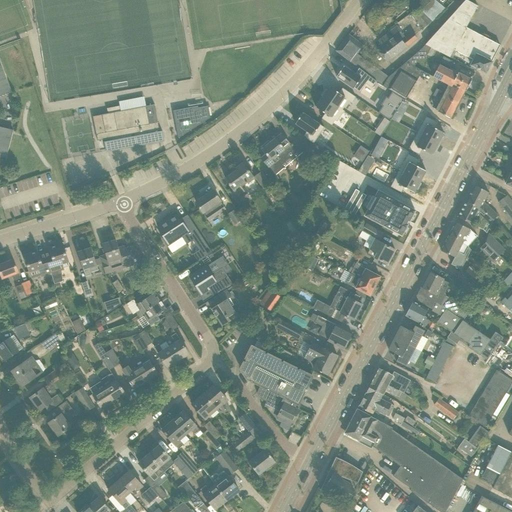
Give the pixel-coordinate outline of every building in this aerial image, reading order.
[(466,27),(477,6),(466,0),(465,0),(425,45),(431,47),(436,50),(450,57),(454,50),(461,53),(464,48),(491,62),(500,45),(466,27)] [(432,20),(422,10),(421,9),(411,16),(422,30),(432,20)] [(412,32),(405,37),(396,26),(389,32),(393,36),(392,37),(402,50),(417,38),(412,32)] [(348,35),(336,51),(349,61),(360,69),(369,76),(378,83),(379,83),(388,76),(356,53),(362,46),(348,35)] [(382,44),(377,48),(387,61),(388,61),(402,50),(392,37),(382,44)] [(422,65),(427,55),(431,47),(425,45),(419,51),(410,58),(422,65)] [(432,57),(436,50),(431,47),(427,55),(432,57)] [(486,73),(491,62),(464,48),(461,53),(473,60),(470,65),(486,73)] [(0,162),(5,164),(13,130),(0,126),(0,96),(11,92),(0,61),(0,162)] [(388,76),(379,83),(383,86),(385,87),(392,91),(399,96),(405,100),(422,71),(406,62),(388,77),(388,76)] [(450,80),(454,72),(439,64),(433,77),(440,81),(448,85),(450,82),(451,80),(450,80)] [(340,69),(336,75),(337,75),(336,77),(360,92),(366,83),(372,88),(376,82),(358,68),(355,73),(343,66),(341,70),(340,69)] [(459,73),(458,74),(454,72),(450,80),(451,80),(450,82),(453,84),(466,90),(471,79),(459,73)] [(453,84),(450,82),(448,85),(442,96),(457,104),(465,90),(466,91),(466,90),(453,84)] [(325,89),(321,95),(323,96),(322,97),(344,111),(342,109),(348,101),(351,103),(355,97),(342,88),(339,93),(329,86),(327,90),(325,89)] [(442,96),(434,110),(450,118),(457,104),(442,96)] [(322,97),(315,107),(325,113),(321,118),(332,125),(335,120),(337,121),(344,111),(322,97)] [(162,130),(159,131),(155,105),(120,111),(119,106),(107,109),(108,114),(93,117),(97,140),(104,139),(106,152),(164,141),(162,130)] [(198,106),(173,111),(176,129),(178,129),(180,137),(178,138),(178,139),(210,118),(208,106),(198,108),(198,106)] [(396,111),(391,119),(398,123),(402,115),(396,111)] [(303,113),(295,123),(307,131),(303,136),(313,143),(324,127),(303,113)] [(426,116),(418,132),(438,144),(444,133),(434,127),(437,122),(426,116)] [(418,132),(408,149),(419,155),(422,149),(432,155),(434,150),(436,151),(439,145),(438,144),(418,132)] [(293,149),(287,142),(281,134),(275,139),(274,137),(262,147),(263,148),(262,149),(266,154),(261,158),(268,167),(263,171),(273,183),(279,178),(276,175),(284,168),(281,165),(291,156),(288,153),(293,149)] [(313,160),(321,149),(307,139),(299,150),(303,152),(313,160)] [(350,142),(341,161),(376,179),(372,187),(394,198),(396,193),(378,184),(386,170),(393,173),(399,162),(391,158),(389,162),(350,142)] [(151,151),(159,149),(158,143),(150,145),(151,151)] [(408,154),(399,170),(420,182),(426,171),(416,165),(419,160),(408,154)] [(254,179),(249,171),(243,163),(236,168),(237,170),(225,179),(233,190),(230,192),(240,205),(250,198),(247,194),(246,195),(241,186),(245,183),(247,185),(254,179)] [(399,170),(390,187),(401,192),(404,187),(414,193),(416,189),(417,189),(421,183),(419,183),(420,182),(399,170)] [(263,189),(271,183),(262,171),(254,177),(263,189)] [(488,192),(474,185),(466,201),(480,208),(493,220),(497,215),(483,202),(488,192)] [(347,212),(359,191),(355,189),(344,210),(347,212)] [(226,209),(219,198),(213,190),(196,202),(209,221),(226,209)] [(369,209),(365,215),(383,225),(383,224),(384,225),(384,226),(402,235),(403,233),(405,234),(408,228),(406,227),(407,225),(406,224),(408,220),(409,221),(410,219),(413,220),(416,214),(413,213),(415,210),(397,201),(397,202),(395,201),(396,200),(378,191),(375,197),(372,196),(366,208),(369,209)] [(362,193),(351,214),(354,216),(366,195),(362,193)] [(510,220),(511,217),(511,201),(507,195),(497,203),(510,220)] [(480,208),(466,201),(458,217),(472,224),(475,217),(480,220),(477,227),(483,230),(486,223),(490,225),(493,220),(480,208)] [(234,225),(242,220),(234,209),(227,214),(234,225)] [(177,215),(158,228),(163,235),(164,237),(163,237),(161,238),(166,246),(167,246),(180,237),(181,237),(181,236),(185,242),(186,244),(187,244),(187,243),(192,240),(199,250),(193,254),(198,262),(210,254),(212,253),(212,252),(187,215),(180,219),(177,215)] [(380,231),(364,222),(366,224),(361,231),(374,238),(368,248),(370,249),(367,255),(374,259),(375,258),(387,264),(395,250),(379,241),(383,233),(380,231)] [(455,222),(449,233),(463,241),(462,244),(468,246),(469,247),(478,237),(469,229),(464,226),(455,222)] [(320,226),(317,232),(322,235),(325,229),(320,226)] [(448,235),(441,250),(449,254),(454,257),(451,264),(458,268),(465,254),(464,253),(468,246),(462,244),(463,241),(449,233),(448,235)] [(499,255),(505,250),(488,233),(483,239),(499,255)] [(343,256),(346,249),(318,235),(315,241),(343,256)] [(492,263),(499,255),(483,239),(482,239),(485,242),(478,249),(492,263)] [(119,264),(121,269),(133,266),(134,262),(124,246),(118,248),(116,240),(102,244),(106,255),(100,256),(102,264),(105,274),(106,274),(112,272),(110,267),(119,264)] [(68,263),(65,253),(62,244),(49,248),(51,255),(45,257),(51,275),(54,284),(55,284),(59,282),(62,281),(61,271),(64,270),(62,265),(68,263)] [(95,260),(94,258),(91,248),(78,252),(86,280),(93,278),(90,268),(102,264),(100,256),(99,257),(99,258),(95,260)] [(45,257),(40,258),(38,251),(24,255),(30,273),(38,270),(41,278),(51,275),(45,257)] [(313,270),(318,259),(306,252),(300,264),(313,270)] [(18,273),(17,269),(13,259),(0,264),(0,273),(2,280),(13,276),(14,280),(20,278),(18,273)] [(367,267),(358,263),(356,262),(353,268),(351,267),(348,272),(375,286),(380,277),(366,269),(367,267)] [(206,266),(190,276),(201,294),(207,290),(211,297),(232,283),(222,267),(211,274),(206,266)] [(443,279),(438,276),(429,271),(421,287),(420,289),(419,290),(463,320),(469,311),(462,308),(462,307),(455,303),(455,301),(443,295),(449,283),(443,280),(443,279)] [(370,296),(375,286),(348,272),(350,274),(345,283),(370,296)] [(124,288),(123,288),(117,280),(112,284),(125,302),(131,299),(124,288)] [(26,296),(34,293),(29,281),(21,284),(26,296)] [(91,288),(90,289),(87,281),(81,283),(86,298),(93,295),(91,288)] [(317,300),(313,307),(320,311),(331,317),(341,323),(345,315),(354,319),(361,305),(355,302),(358,297),(358,296),(340,287),(330,306),(324,303),(317,300)] [(233,294),(231,295),(227,289),(214,297),(218,304),(211,309),(221,326),(230,321),(228,317),(235,312),(231,306),(238,302),(233,294)] [(463,321),(463,320),(419,290),(418,292),(420,292),(416,299),(415,299),(414,300),(432,309),(432,311),(440,317),(437,322),(451,332),(447,338),(446,340),(454,345),(455,343),(456,344),(459,341),(479,355),(490,340),(463,321)] [(138,316),(160,301),(154,292),(136,305),(139,310),(136,313),(138,316)] [(271,311),(281,298),(274,293),(264,306),(271,311)] [(511,294),(503,304),(511,313),(511,294)] [(44,303),(46,309),(58,304),(56,299),(44,303)] [(157,315),(165,309),(160,301),(138,316),(140,319),(143,316),(150,326),(160,320),(157,315)] [(428,309),(422,306),(413,302),(406,316),(419,323),(419,324),(428,329),(427,331),(432,333),(433,330),(432,329),(434,324),(432,323),(432,322),(425,319),(426,317),(424,317),(428,309)] [(178,326),(171,313),(170,313),(164,317),(172,330),(178,326)] [(338,326),(338,325),(318,315),(315,322),(322,326),(318,334),(329,339),(328,340),(343,348),(344,347),(346,346),(348,342),(347,340),(351,333),(338,326)] [(72,322),(78,333),(86,329),(80,318),(72,322)] [(299,338),(303,331),(279,319),(275,328),(296,339),(297,337),(299,338)] [(28,331),(32,329),(30,322),(25,323),(14,328),(18,339),(30,335),(28,331)] [(401,326),(394,338),(416,349),(425,331),(424,330),(415,326),(412,331),(401,326)] [(146,346),(153,342),(145,330),(139,334),(146,346)] [(104,332),(97,334),(99,342),(106,340),(104,332)] [(495,332),(490,340),(497,345),(503,348),(505,345),(500,342),(502,337),(495,332)] [(60,342),(56,335),(55,333),(41,343),(47,352),(60,342)] [(3,341),(0,343),(0,354),(5,361),(13,355),(19,351),(23,348),(13,334),(9,337),(3,341)] [(146,347),(146,346),(139,334),(138,334),(131,336),(141,352),(147,348),(146,347)] [(180,339),(179,340),(175,334),(171,336),(174,342),(168,346),(178,361),(189,354),(180,339)] [(394,338),(388,350),(399,355),(396,361),(405,366),(406,367),(410,359),(416,349),(394,338)] [(490,340),(479,355),(487,360),(497,345),(490,340)] [(99,342),(93,346),(96,351),(102,348),(99,342)] [(450,352),(453,347),(444,342),(441,347),(450,352)] [(327,375),(337,355),(312,343),(304,358),(316,364),(314,368),(327,375)] [(168,346),(162,350),(158,344),(154,347),(167,368),(178,361),(168,346)] [(312,376),(260,351),(251,346),(240,369),(247,378),(260,385),(283,396),(297,403),(298,403),(312,376)] [(448,357),(450,352),(441,347),(439,352),(448,357)] [(115,367),(121,363),(112,349),(106,353),(115,367)] [(104,351),(98,354),(108,371),(115,367),(106,353),(104,351)] [(445,362),(448,357),(439,352),(436,357),(445,362)] [(149,360),(148,360),(146,355),(134,362),(138,368),(146,381),(158,374),(149,360)] [(22,386),(43,371),(32,356),(12,371),(22,386)] [(443,367),(445,362),(436,357),(434,362),(443,367)] [(146,381),(138,368),(134,362),(122,369),(134,388),(146,381)] [(440,372),(443,367),(434,362),(431,368),(440,372)] [(47,385),(68,369),(64,363),(43,379),(47,385)] [(379,368),(374,377),(401,391),(404,393),(410,380),(393,372),(392,374),(388,372),(379,368)] [(438,377),(440,372),(431,368),(429,373),(438,377)] [(80,371),(74,374),(78,380),(82,387),(88,383),(80,371)] [(485,427),(511,382),(511,380),(496,371),(468,416),(485,427)] [(117,380),(116,380),(112,373),(101,380),(100,380),(114,402),(120,398),(120,397),(125,394),(117,380)] [(435,382),(438,377),(429,373),(426,378),(435,382)] [(404,393),(401,391),(374,377),(369,387),(384,394),(385,391),(403,400),(406,395),(404,394),(404,393)] [(107,406),(114,402),(100,380),(101,381),(89,389),(93,395),(101,409),(106,406),(107,406)] [(216,409),(227,400),(214,385),(203,394),(216,409)] [(260,399),(266,402),(260,385),(257,393),(260,399)] [(87,412),(94,406),(82,387),(71,395),(73,397),(76,395),(87,412)] [(383,395),(384,394),(369,387),(364,396),(388,409),(391,411),(394,406),(380,399),(382,395),(383,395)] [(57,394),(51,398),(44,388),(30,397),(35,403),(34,406),(36,409),(39,409),(40,410),(45,407),(48,411),(62,401),(57,394)] [(205,419),(216,409),(203,394),(192,404),(205,419)] [(283,396),(268,398),(283,405),(280,411),(278,415),(284,418),(281,423),(280,426),(288,430),(292,422),(293,422),(299,410),(295,408),(297,403),(283,396)] [(391,411),(388,409),(364,396),(359,407),(373,414),(374,411),(388,417),(391,411)] [(453,419),(458,413),(439,399),(434,406),(453,419)] [(65,420),(75,414),(66,401),(54,409),(59,416),(49,423),(53,429),(52,430),(56,436),(57,435),(58,436),(70,427),(65,420)] [(392,428),(366,414),(357,409),(345,433),(373,447),(400,466),(393,476),(411,489),(410,490),(418,496),(440,511),(445,511),(462,480),(391,430),(392,428)] [(195,435),(200,431),(183,411),(173,421),(185,435),(191,430),(195,435)] [(405,418),(404,418),(395,413),(392,419),(401,424),(402,422),(403,420),(405,418)] [(249,431),(255,426),(245,414),(239,419),(249,431)] [(412,426),(415,422),(407,416),(405,419),(405,418),(403,420),(412,426)] [(180,440),(185,435),(173,421),(162,430),(178,449),(184,445),(180,440)] [(216,439),(221,436),(209,421),(204,426),(216,439)] [(216,440),(216,439),(204,426),(207,430),(202,434),(214,450),(220,445),(216,440)] [(477,448),(488,432),(480,426),(469,442),(477,448)] [(237,451),(254,437),(249,432),(232,445),(237,451)] [(477,449),(474,447),(464,439),(458,448),(471,457),(477,449)] [(169,458),(170,457),(159,445),(149,454),(165,471),(174,463),(169,458)] [(511,452),(498,445),(480,479),(493,486),(493,488),(511,497),(511,452)] [(258,475),(275,462),(265,449),(248,462),(258,475)] [(224,451),(218,456),(227,468),(224,470),(229,476),(238,469),(224,451)] [(194,475),(198,471),(182,452),(177,456),(186,466),(191,472),(194,475)] [(154,481),(165,471),(149,454),(139,463),(154,481)] [(191,472),(186,466),(177,456),(178,458),(173,462),(181,471),(186,467),(193,475),(194,475),(191,472)] [(339,458),(336,457),(332,464),(334,466),(330,472),(329,471),(320,489),(329,495),(333,490),(337,493),(338,494),(344,497),(344,498),(345,498),(349,496),(350,497),(351,496),(350,496),(353,492),(353,491),(352,487),(353,487),(352,486),(346,482),(345,481),(345,482),(340,479),(341,477),(357,483),(363,472),(354,466),(350,464),(347,462),(343,460),(339,458)] [(138,490),(142,486),(130,471),(119,480),(130,492),(135,487),(138,490)] [(239,490),(232,482),(224,471),(218,476),(216,473),(210,478),(227,499),(239,490)] [(119,480),(117,478),(106,487),(121,505),(127,500),(124,497),(130,492),(119,480)] [(220,504),(227,499),(210,478),(214,484),(208,489),(205,485),(200,490),(215,509),(220,504)] [(186,481),(177,488),(192,503),(199,498),(186,481)] [(162,500),(167,496),(157,485),(152,489),(158,496),(162,500)] [(158,496),(152,489),(150,487),(141,495),(149,504),(158,496)] [(511,511),(481,496),(472,511),(511,511)] [(424,511),(408,497),(395,511),(424,511)] [(111,511),(99,498),(89,506),(94,511),(111,511)] [(58,505),(63,511),(71,511),(74,510),(65,499),(58,505)] [(192,511),(183,501),(169,511),(192,511)]
